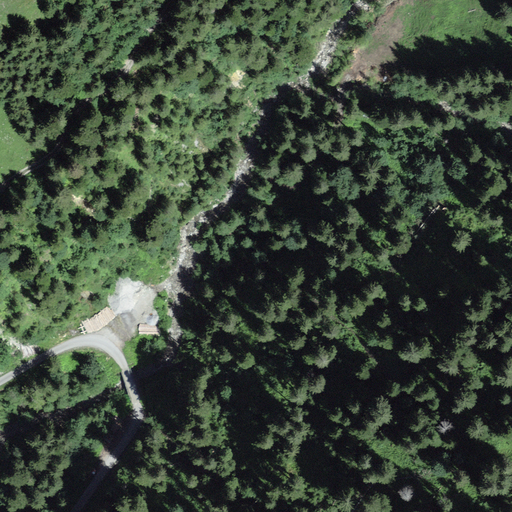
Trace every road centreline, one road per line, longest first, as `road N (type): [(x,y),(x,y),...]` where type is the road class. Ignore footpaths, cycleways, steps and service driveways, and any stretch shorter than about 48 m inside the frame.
road 1 (unclassified): [(75,511),(137,419),(120,359),(100,342),(72,342),(0,382)]
road 2 (track): [(0,191),(58,146),(77,108),(123,72),(173,0)]
